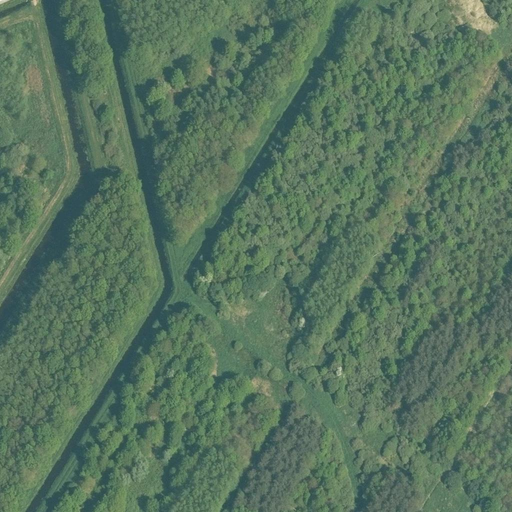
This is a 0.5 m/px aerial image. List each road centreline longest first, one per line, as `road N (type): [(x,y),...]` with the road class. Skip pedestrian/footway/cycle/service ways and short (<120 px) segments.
road 1 (track): [(0,347),(100,183),(62,0)]
road 2 (track): [(0,293),(70,176),(33,0)]
